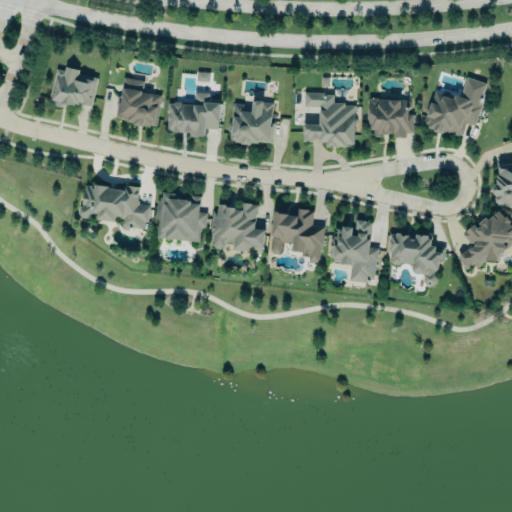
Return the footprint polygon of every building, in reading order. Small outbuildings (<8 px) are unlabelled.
[(91,109),(97,77),(78,73),(78,69),(65,66),(64,70),(55,68),(49,100),(91,109)] [(208,72),(196,71),(195,80),(208,80),(208,72)] [(160,95),(141,91),(143,80),(123,77),(120,95),(119,94),(115,119),(155,126),(160,95)] [(462,137),(465,123),(474,125),(483,92),(463,87),(461,95),(454,94),(453,96),(433,91),(424,127),(462,137)] [(166,131),(190,132),(190,135),(204,136),(205,128),(219,129),(219,102),(209,101),(209,92),(193,92),(193,103),(167,101),(166,131)] [(355,104),(333,103),(333,93),(304,92),(304,106),(319,106),(319,124),(303,123),(302,141),(311,141),(311,140),(327,140),(327,145),(354,146),(355,104)] [(408,99),(369,98),(368,135),(393,135),(412,135),(412,113),(407,112),(408,99)] [(272,102),(270,125),(272,126),(270,142),(258,141),(258,143),(250,142),(250,145),(240,143),(240,142),(234,142),(234,140),(229,139),(229,132),(227,130),(228,123),(231,121),(233,102),(251,104),(252,100),(272,102)] [(511,146),(511,153),(511,159),(493,161),(497,206),(511,204),(511,146)] [(84,184),(89,185),(93,185),(94,184),(108,186),(107,188),(122,190),(123,185),(128,185),(128,184),(139,186),(137,200),(138,200),(138,203),(149,205),(147,221),(143,221),(142,228),(129,226),(128,229),(122,228),(119,224),(120,216),(115,215),(114,221),(96,219),(97,213),(92,212),(86,217),(81,217),(78,213),(79,208),(81,206),(83,191),(84,190),(84,184)] [(155,238),(198,241),(200,227),(205,227),(206,212),(199,211),(200,196),(159,193),(155,238)] [(218,203),(226,204),(226,206),(235,207),(234,209),(240,210),(241,202),(258,204),(257,213),(256,213),(254,228),(264,229),(262,250),(252,248),(253,245),(251,245),(244,250),(232,249),(233,242),(224,242),(223,246),(221,246),(218,248),(215,247),(214,246),(213,245),(211,245),(212,235),(210,234),(212,211),(217,212),(218,203)] [(291,250),(301,252),(300,256),(308,257),(308,262),(317,263),(319,245),(321,245),(323,226),(311,225),(312,211),(307,211),(307,209),(298,208),(296,216),(274,212),(269,250),(272,253),(276,253),(280,250),(281,241),(292,242),(291,250)] [(457,256),(466,268),(472,263),(478,270),(511,242),(511,225),(498,209),(476,227),(473,224),(462,234),(471,245),(457,256)] [(377,247),(369,247),(372,221),(355,220),(354,228),(337,226),(336,236),(329,235),(327,260),(350,263),(349,279),(374,282),(377,247)] [(389,264),(412,263),(412,273),(422,273),(423,286),(437,285),(436,261),(444,261),(443,246),(430,247),(429,233),(388,235),(389,264)]
